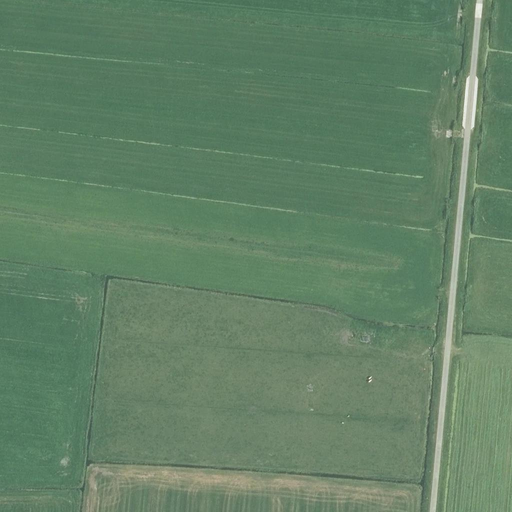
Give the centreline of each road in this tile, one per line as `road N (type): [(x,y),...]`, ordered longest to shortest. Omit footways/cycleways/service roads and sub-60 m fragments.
road 1 (track): [(509,142),(0,63)]
road 2 (unclassified): [(433,511),(482,0)]
